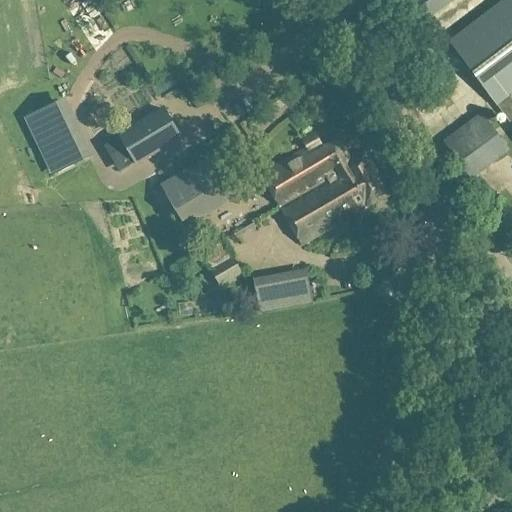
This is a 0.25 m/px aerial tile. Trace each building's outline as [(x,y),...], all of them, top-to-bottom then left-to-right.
[(401,0),(419,24),(424,21),(452,0),(401,0)] [(511,101),(511,99),(511,98),(511,0),(504,0),(449,42),(511,126),(511,101)] [(180,87),(165,97),(168,102),(178,96),(181,102),(187,98),(180,87)] [(61,103),(29,119),(53,172),(87,156),(61,103)] [(308,124),(324,120),(320,104),(304,109),(308,124)] [(121,138),(107,146),(113,157),(120,168),(134,160),(135,162),(179,137),(163,110),(120,135),(121,138)] [(86,120),(91,130),(108,121),(102,111),(86,120)] [(504,147),(482,114),(443,141),(465,173),(504,147)] [(389,196),(363,152),(362,152),(363,154),(350,161),(343,149),(327,158),(314,135),(303,141),(307,149),(261,176),(302,245),(367,207),(368,208),(389,196)] [(236,191),(215,156),(162,187),(183,222),(236,191)] [(232,259),(211,272),(220,286),(240,274),(232,259)] [(305,272),(253,280),(258,311),(310,303),(305,272)]
